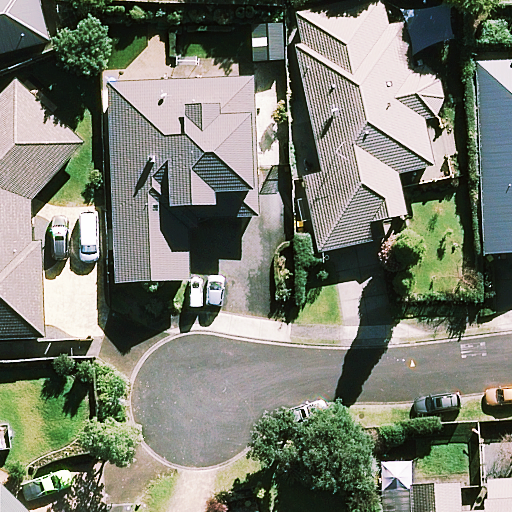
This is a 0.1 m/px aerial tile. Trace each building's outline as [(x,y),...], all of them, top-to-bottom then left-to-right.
[(0,0),(0,55),(53,42),(42,0),(0,0)] [(384,12),(381,0),(361,0),(294,12),(323,172),(308,175),(322,251),(388,240),(384,219),(410,215),(402,173),(437,167),(428,119),(448,115),(442,80),(418,85),(412,51),(457,43),(449,0),(384,12)] [(511,62),(480,63),(487,253),(511,252),(511,62)] [(35,241),(34,200),(90,145),(21,75),(0,96),(0,340),(50,339),(47,241),(35,241)] [(257,216),(257,190),(261,82),(124,78),(117,279),(191,282),(194,205),(224,206),(224,215),(257,216)] [(511,511),(511,479),(492,480),(492,494),(465,495),(465,486),(386,488),(386,511),(511,511)] [(0,511),(30,511),(13,493),(0,492),(0,511)]
